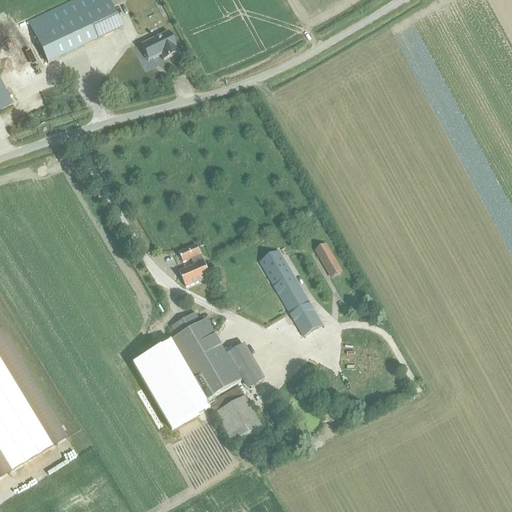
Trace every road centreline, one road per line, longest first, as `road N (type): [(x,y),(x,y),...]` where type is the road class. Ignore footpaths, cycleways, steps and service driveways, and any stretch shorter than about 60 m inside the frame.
road 1 (unclassified): [(400,0),(256,79),(0,157)]
road 2 (unknown): [(71,134),(148,259),(171,280),(290,345),(331,347)]
